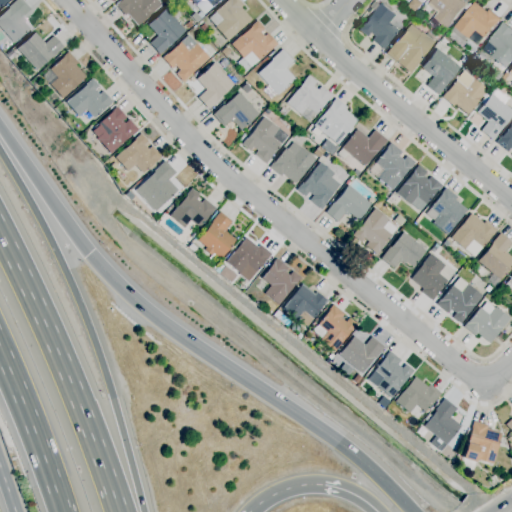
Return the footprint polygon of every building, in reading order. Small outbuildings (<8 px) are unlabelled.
[(14,43),(0,28),(0,16),(9,8),(8,7),(15,0),(21,0),(30,9),(22,17),(26,21),(24,23),(29,29),(14,43)] [(137,26),(127,14),(124,16),(114,5),(119,1),(120,1),(121,0),(156,0),(161,5),(137,26)] [(204,15),(190,0),(218,0),(212,6),(213,6),(204,15)] [(227,41),(215,27),(208,19),(215,12),(214,12),(226,0),(238,0),(243,5),(240,8),(251,19),(227,41)] [(415,11),(407,5),(411,0),(417,0),(421,3),(415,11)] [(446,28),(432,18),(437,12),(427,4),(430,0),(460,0),(465,4),(450,22),(451,22),(446,28)] [(477,45),(468,38),(467,37),(464,41),(451,30),(454,27),(453,26),(462,16),(474,2),(486,12),(488,9),(500,19),(495,24),(477,45)] [(383,50),(371,40),(374,37),(370,33),(366,37),(358,30),(364,24),(381,3),(395,15),(389,23),(398,30),(387,43),(388,43),(383,50)] [(159,55),(149,44),(157,36),(147,25),(165,9),(185,31),(170,44),(171,44),(159,55)] [(196,23),(190,17),(195,12),(200,19),(196,23)] [(188,29),(185,25),(190,21),(193,25),(188,29)] [(245,72),(237,63),(242,58),(230,44),(239,36),(240,37),(251,27),(250,26),(256,21),(263,29),(259,32),(263,37),(267,33),(277,45),(272,49),(271,49),(258,61),(258,60),(245,72)] [(511,59),(505,68),(490,56),(481,49),(488,41),(487,41),(499,27),(499,26),(502,22),(511,29),(511,33),(511,35),(511,59)] [(204,32),(200,27),(204,23),(209,29),(204,32)] [(409,74),(385,54),(395,42),(396,43),(411,24),(421,32),(422,32),(434,42),(420,59),(421,59),(409,74)] [(35,71),(16,48),(34,32),(44,43),(53,36),(63,47),(35,71)] [(182,82),(175,74),(179,71),(175,66),(172,69),(162,58),(166,54),(167,54),(180,42),(181,43),(189,36),(208,58),(189,76),(182,82)] [(225,58),(220,52),(226,47),(231,53),(225,58)] [(271,99),(263,90),(268,86),(257,74),(271,60),(271,59),(281,49),(293,61),(285,69),(294,79),(277,95),(276,94),(271,99)] [(437,96),(425,86),(432,77),(421,68),(436,49),(459,67),(446,83),(447,84),(437,96)] [(62,99),(49,85),(57,78),(49,69),(63,57),(62,56),(67,52),(78,63),(75,66),(85,77),(62,99)] [(207,109),(197,98),(205,90),(195,79),(214,63),(233,85),(219,98),(219,99),(207,109)] [(497,81),(487,72),(489,69),(495,74),(497,71),(502,75),(497,81)] [(467,115),(454,105),(452,107),(441,97),(446,91),(446,92),(462,72),(472,80),(473,79),(486,90),(467,115)] [(487,82),(483,78),(487,74),(491,78),(487,82)] [(307,121),(285,103),(302,82),(307,75),(316,82),(313,86),(317,90),(320,86),(332,96),(327,101),(316,115),(314,113),(310,118),(310,117),(307,121)] [(204,89),(191,76),(184,83),(196,96),(204,89)] [(93,119),(85,110),(78,117),(65,103),(85,85),(85,84),(91,79),(98,87),(94,90),(98,95),(102,92),(112,103),(107,107),(106,107),(93,119)] [(492,141),(480,131),(487,122),(476,113),(497,87),(505,93),(500,100),(511,109),(511,113),(501,128),(502,128),(492,141)] [(240,130),(233,123),(230,120),(223,127),(212,115),(223,105),(224,106),(239,92),(258,115),(240,130)] [(337,145),(313,126),(332,103),(331,103),(335,98),(346,108),(344,110),(357,120),(345,135),(337,145)] [(110,153),(98,139),(105,133),(98,124),(111,112),(111,111),(116,107),(126,118),(123,120),(133,131),(120,143),(120,144),(110,153)] [(284,116),(279,112),(282,108),(287,112),(284,116)] [(265,165),(253,155),(257,151),(252,147),(249,151),(240,145),(246,138),(247,138),(263,117),(277,129),(277,128),(287,136),(269,159),(270,159),(265,165)] [(511,156),(511,154),(511,150),(510,148),(507,153),(495,143),(500,136),(501,137),(511,123),(511,156)] [(311,136),(307,133),(306,134),(305,132),(310,128),(314,132),(311,136)] [(364,167),(348,154),(346,157),(345,157),(343,160),(337,154),(341,148),(356,129),(367,138),(374,130),(386,140),(377,152),(376,151),(364,167)] [(142,173),(134,165),(127,172),(114,158),(123,150),(134,140),(134,139),(140,133),(147,141),(143,145),(147,150),(151,146),(161,157),(156,162),(155,162),(142,173)] [(328,152),(323,148),(327,143),(329,141),(331,143),(330,146),(332,147),(328,152)] [(294,184),(282,174),(280,177),(268,168),(273,162),(274,162),(285,148),(287,149),(293,142),(300,148),(314,159),(307,169),(294,184)] [(391,190),(377,178),(383,170),(374,163),(386,149),(385,149),(390,143),(401,152),(398,156),(403,160),(406,156),(414,163),(409,169),(408,169),(399,179),(400,180),(391,190)] [(167,209),(163,204),(160,207),(139,186),(154,172),(153,171),(164,161),(175,173),(168,180),(177,190),(166,201),(170,205),(167,209)] [(320,210),(303,196),(302,198),(295,193),(297,191),(296,190),(298,188),(296,186),(306,174),(308,175),(318,163),(326,169),(329,164),(336,170),(338,167),(348,175),(335,191),(334,191),(324,203),(325,204),(320,210)] [(419,211),(410,204),(410,205),(395,193),(413,172),(412,172),(417,165),(426,172),(422,176),(427,180),(430,176),(441,186),(437,191),(436,191),(419,211)] [(336,222),(324,213),(332,203),(333,203),(348,185),(370,204),(357,220),(348,213),(346,216),(343,214),(336,222)] [(446,235),(432,223),(433,221),(425,214),(430,208),(429,208),(441,194),(440,194),(445,188),(456,197),(454,200),(466,210),(454,224),(454,225),(446,235)] [(198,228),(189,220),(183,228),(168,216),(176,207),(185,196),(185,195),(190,189),(199,195),(195,200),(200,203),(203,199),(215,209),(210,214),(209,214),(198,228)] [(391,202),(388,199),(392,194),(396,197),(391,202)] [(376,255),(365,246),(367,242),(363,238),(360,242),(351,236),(357,229),(374,208),(388,220),(387,222),(395,229),(391,235),(380,249),(380,250),(376,255)] [(211,265),(206,261),(210,256),(203,250),(205,248),(196,241),(211,222),(219,212),(231,222),(223,231),(235,240),(230,245),(233,247),(224,259),(221,256),(219,259),(217,258),(211,265)] [(474,257),(450,238),(457,229),(458,229),(470,214),(483,224),(485,221),(496,230),(492,236),(491,236),(474,257)] [(392,269),(380,259),(389,247),(390,248),(402,233),(425,251),(412,268),(405,262),(404,264),(399,261),(392,269)] [(493,288),(486,282),(492,274),(477,262),(491,244),(491,243),(499,233),(511,243),(504,252),(511,258),(511,264),(500,280),(499,280),(493,288)] [(247,282),(237,274),(238,273),(224,262),(232,252),(233,253),(245,237),(257,247),(259,245),(270,254),(266,260),(265,259),(247,282)] [(195,254),(188,248),(191,244),(198,250),(195,254)] [(431,301),(420,292),(422,289),(410,279),(422,264),(421,264),(429,254),(444,266),(438,274),(447,281),(435,295),(436,296),(431,301)] [(277,305),(263,294),(269,286),(260,278),(272,264),(271,263),(275,259),(286,268),(283,272),(288,276),(291,271),(299,278),(294,285),(293,284),(285,295),(277,305)] [(214,271),(209,268),(214,263),(218,266),(214,271)] [(229,283),(218,274),(224,266),(230,271),(233,273),(235,275),(229,283)] [(459,324),(451,318),(454,314),(450,310),(447,314),(435,304),(439,299),(440,300),(451,285),(452,286),(458,278),(481,297),(473,307),(473,306),(464,317),(465,318),(459,324)] [(306,327),(296,319),(295,320),(281,309),(301,284),(313,294),(315,292),(327,301),(322,306),(312,319),(306,327)] [(489,344),(476,334),(474,336),(463,327),(466,322),(467,323),(479,308),(480,308),(486,302),(494,309),(495,307),(509,319),(489,344)] [(333,352),(319,340),(321,338),(311,330),(317,325),(316,325),(328,311),(327,311),(332,305),(343,314),(340,318),(345,322),(348,318),(356,324),(351,331),(350,331),(341,341),(342,342),(333,352)] [(360,374),(338,355),(353,336),(364,345),(371,337),(384,348),(374,359),(373,358),(360,374)] [(390,398),(376,387),(375,388),(366,380),(373,372),(373,371),(385,356),(388,351),(400,361),(397,365),(401,369),(404,364),(413,371),(407,378),(407,377),(390,398)] [(408,413),(394,401),(414,377),(427,387),(429,384),(440,394),(435,400),(435,399),(424,412),(415,405),(408,413)] [(384,410),(378,406),(385,397),(390,401),(384,410)] [(441,449),(432,441),(435,437),(422,426),(427,420),(424,418),(428,414),(431,416),(435,411),(434,410),(443,399),(456,409),(449,418),(460,426),(445,445),(445,444),(441,449)] [(511,414),(502,425),(511,434),(511,414)] [(492,465),(476,460),(475,463),(462,459),(471,429),(470,428),(473,421),(487,426),(486,429),(501,434),(495,451),(496,452),(492,465)] [(492,487),(487,481),(494,476),(499,483),(492,487)]
